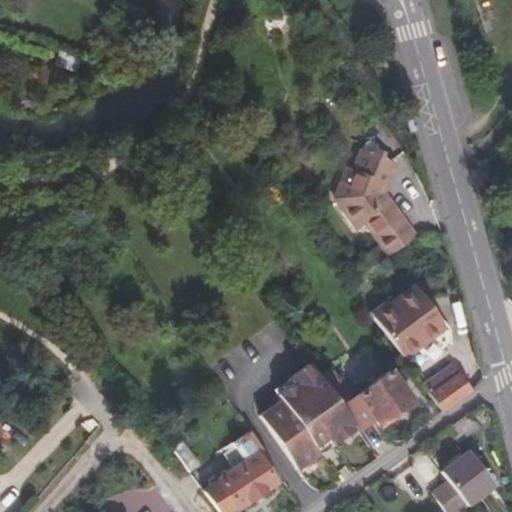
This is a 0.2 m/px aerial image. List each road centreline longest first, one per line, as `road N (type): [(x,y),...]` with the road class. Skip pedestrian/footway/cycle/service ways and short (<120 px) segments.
road 1 (tertiary): [(399,0),(506,368)]
road 2 (residential): [(506,368),(316,511)]
road 3 (residential): [(191,511),(78,375)]
